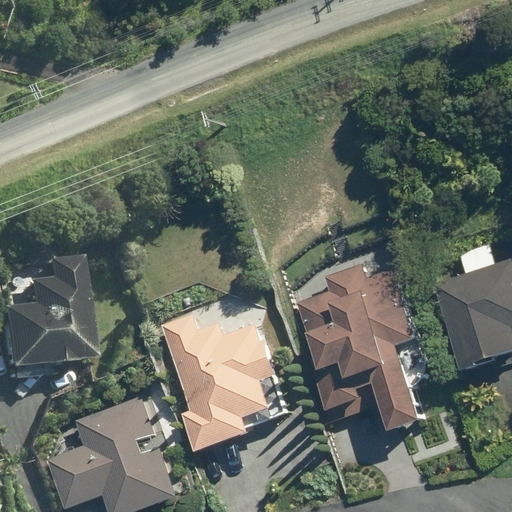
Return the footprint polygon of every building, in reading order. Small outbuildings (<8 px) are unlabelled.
[(43,279),(21,281),(23,304),(0,306),(0,365),(82,359),(73,257),(42,259),(43,279)] [(511,260),(439,286),(468,370),(511,354),(511,260)] [(339,294),(306,306),(321,348),(328,345),(339,374),(362,366),(370,389),(390,382),(410,440),(446,427),(416,343),(428,339),(404,273),(377,283),(371,267),(334,280),(339,294)] [(195,315),(165,327),(194,404),(182,409),(199,454),(253,433),(248,418),(275,408),(265,381),(279,376),(258,324),(226,336),(222,323),(201,330),(195,315)] [(157,435),(145,397),(79,421),(88,446),(49,460),(68,510),(107,496),(112,511),(139,511),(181,497),(163,449),(146,455),(141,441),(157,435)]
